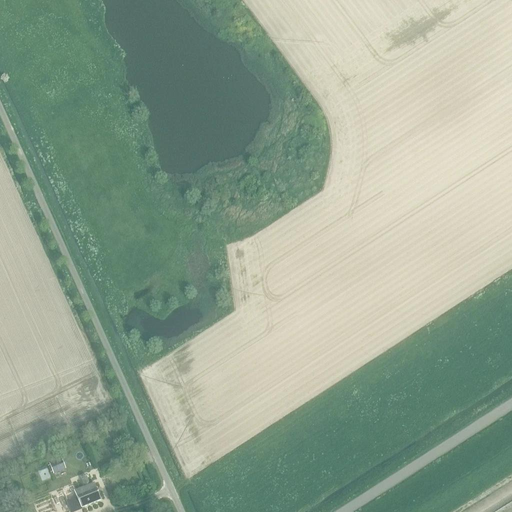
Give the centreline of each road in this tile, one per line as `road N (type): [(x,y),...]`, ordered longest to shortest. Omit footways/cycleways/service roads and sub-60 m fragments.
road 1 (unclassified): [(181,511),(0,99)]
road 2 (unclassified): [(343,511),(511,405)]
